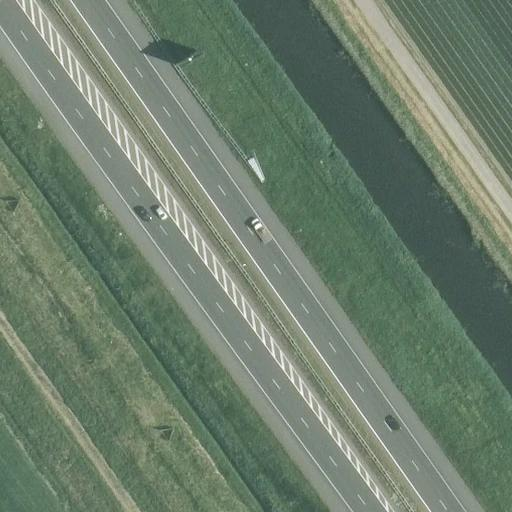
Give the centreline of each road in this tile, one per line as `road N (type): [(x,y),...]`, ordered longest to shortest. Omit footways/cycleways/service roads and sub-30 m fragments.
road 1 (motorway): [(454,511),(91,0)]
road 2 (motorway): [(9,0),(371,511)]
road 3 (unclassified): [(210,511),(0,210)]
